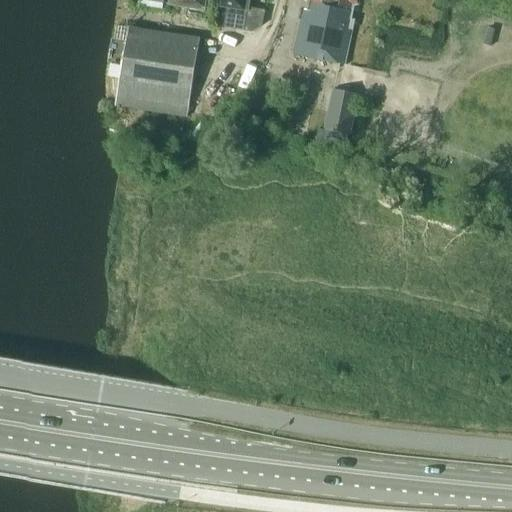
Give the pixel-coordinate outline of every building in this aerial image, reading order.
[(203,10),(204,0),(146,0),(147,1),(162,4),(162,5),(163,5),(163,2),(169,3),(169,4),(203,10)] [(248,8),(249,0),(221,0),(221,7),(227,7),(223,28),(252,32),(262,26),(266,11),(248,8)] [(294,53),(320,58),(332,0),(308,0),(307,11),(303,10),(294,53)] [(358,0),(332,0),(320,58),(346,63),(354,20),(350,19),(354,3),(358,4),(358,0)] [(156,97),(153,112),(186,118),(199,38),(127,27),(117,90),(156,97)] [(331,87),(321,139),(349,144),(359,92),(331,87)] [(203,92),(199,115),(210,117),(214,94),(203,92)]
